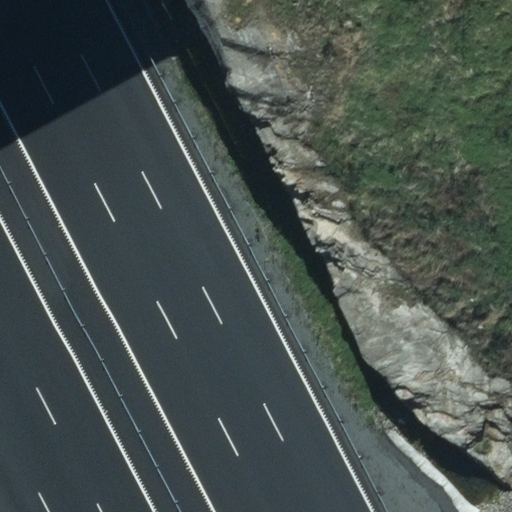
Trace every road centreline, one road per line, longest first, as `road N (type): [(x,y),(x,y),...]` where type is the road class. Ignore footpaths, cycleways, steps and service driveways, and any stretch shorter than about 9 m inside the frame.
road 1 (motorway): [(28,0),(295,511)]
road 2 (motorway): [(64,511),(0,384)]
